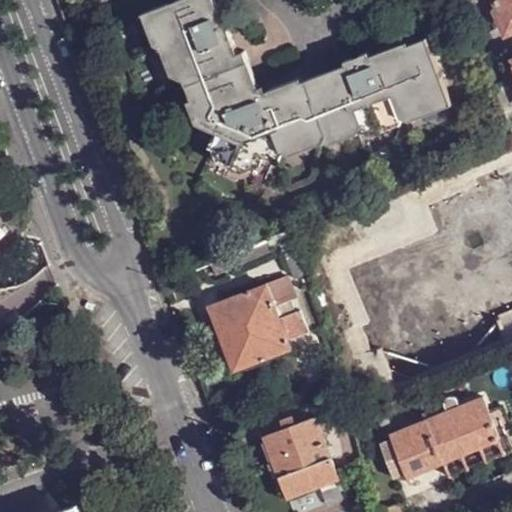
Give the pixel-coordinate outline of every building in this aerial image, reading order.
[(406,116),(454,99),(430,37),(413,43),(412,39),(374,54),(372,50),(348,59),(349,64),(306,81),(304,77),(270,90),(268,85),(262,87),(248,51),(241,53),(226,13),(223,14),(217,0),(180,0),(151,11),(165,47),(170,45),(182,76),(188,79),(196,99),(206,121),(220,126),(217,132),(212,146),(217,148),(259,167),(265,165),(269,156),(282,162),(286,152),(287,151),(325,136),(327,142),(365,127),(363,131),(367,130),(370,131),(406,116)] [(463,0),(474,27),(487,21),(479,0),(463,0)] [(511,0),(499,0),(503,9),(500,11),(508,31),(511,29),(511,0)] [(165,47),(151,11),(146,14),(158,43),(165,47)] [(170,45),(165,47),(175,74),(182,76),(170,45)] [(511,79),(511,78),(496,84),(509,116),(511,114),(511,79)] [(200,124),(217,132),(220,126),(206,121),(196,99),(191,101),(200,124)] [(456,103),(454,99),(406,116),(414,119),(456,103)] [(404,123),(406,116),(370,131),(377,133),(404,123)] [(334,143),(363,131),(365,127),(327,142),(334,143)] [(293,154),(327,142),(325,136),(287,151),(293,154)] [(244,172),(259,167),(217,148),(222,162),(244,172)] [(511,198),(458,220),(470,248),(490,298),(511,290),(511,198)] [(0,239),(10,230),(0,219),(0,239)] [(470,248),(458,220),(431,230),(442,258),(470,248)] [(292,278),(305,274),(287,228),(274,233),(279,246),(292,278)] [(240,263),(279,246),(274,233),(235,250),(240,263)] [(463,309),(490,298),(470,248),(442,258),(463,309)] [(286,274),(265,282),(275,304),(295,296),(286,274)] [(275,304),(265,282),(217,300),(215,300),(215,303),(224,321),(245,364),(292,341),(275,304)] [(502,438),(491,409),(485,395),(392,432),(394,436),(402,457),(409,474),(446,461),(502,438)] [(393,419),(385,402),(378,405),(385,422),(393,419)] [(511,419),(506,403),(491,409),(502,438),(507,451),(511,449),(511,440),(510,435),(511,433),(511,419)] [(287,424),(296,421),(293,412),(283,417),(287,424)] [(317,413),(296,421),(265,432),(289,495),(341,475),(317,413)] [(402,457),(394,436),(379,442),(388,462),(402,457)] [(507,451),(502,438),(446,461),(453,475),(509,455),(507,451)] [(453,475),(446,461),(409,474),(415,490),(453,475)] [(373,511),(402,511),(400,503),(379,508),(373,510),(373,511)]
